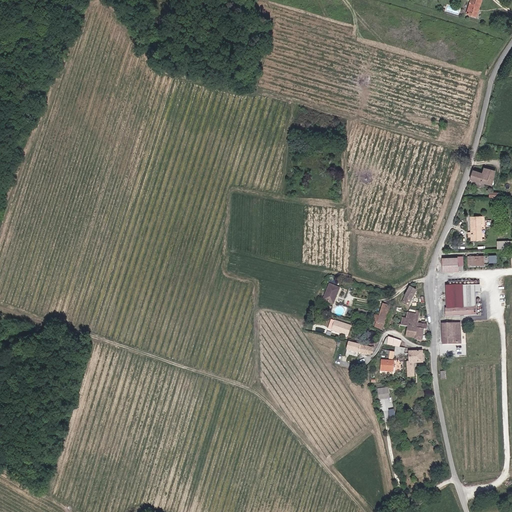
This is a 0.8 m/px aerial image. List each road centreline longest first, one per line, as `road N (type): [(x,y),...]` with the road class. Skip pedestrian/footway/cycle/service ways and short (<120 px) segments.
road 1 (unclassified): [(468,511),(451,471),(436,376),(432,275),(498,66),(511,47)]
road 2 (unknown): [(460,493),(493,486),(505,474),(503,331),(494,309)]
